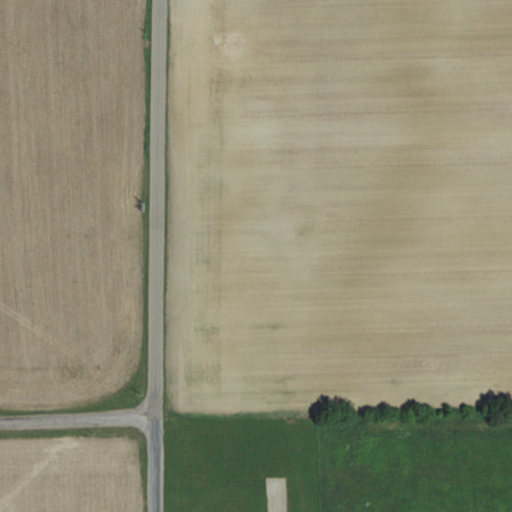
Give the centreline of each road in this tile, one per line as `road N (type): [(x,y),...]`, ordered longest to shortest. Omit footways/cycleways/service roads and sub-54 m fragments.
road 1 (tertiary): [(150,421),(156,0)]
road 2 (residential): [(0,425),(150,421)]
